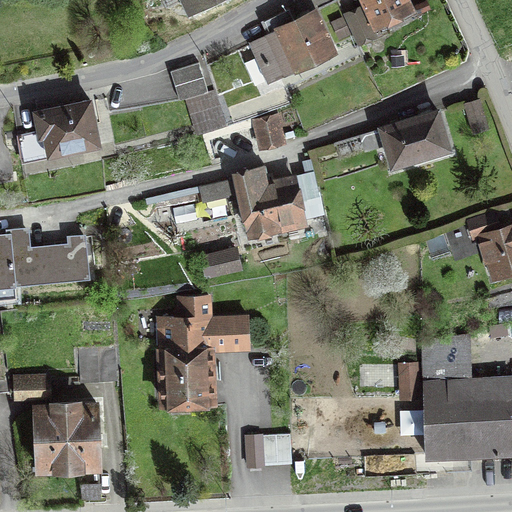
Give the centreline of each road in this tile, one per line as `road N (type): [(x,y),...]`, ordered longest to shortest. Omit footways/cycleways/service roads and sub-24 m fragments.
road 1 (residential): [(490,68),(211,175),(0,218)]
road 2 (residential): [(273,0),(164,58),(0,94)]
